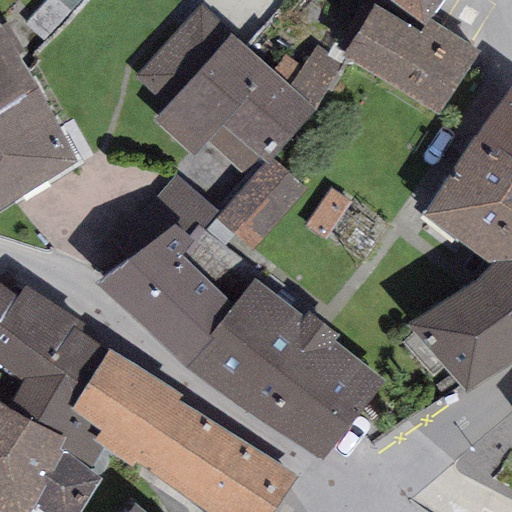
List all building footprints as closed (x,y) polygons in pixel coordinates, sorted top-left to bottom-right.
[(47,0),(26,25),(46,41),(82,0),(47,0)] [(447,0),(376,0),(423,34),(447,0)] [(135,81),(167,109),(228,39),(231,35),(199,7),(135,81)] [(422,39),(375,10),(342,62),(437,122),(478,56),(430,26),(422,39)] [(0,33),(0,114),(36,94),(0,33)] [(287,90),(228,39),(167,109),(153,125),(194,160),(207,145),(250,183),(265,166),(266,167),(271,162),(314,113),(287,90)] [(314,48),(287,90),(314,113),(341,67),(314,48)] [(0,114),(0,212),(78,169),(36,94),(0,114)] [(511,96),(509,95),(475,142),(511,165),(511,96)] [(511,165),(475,142),(422,223),(491,268),(511,266),(511,165)] [(219,217),(216,221),(251,252),(305,192),(271,162),(266,167),(265,166),(250,183),(219,217)] [(219,217),(186,188),(150,228),(163,240),(172,230),(184,242),(196,229),(203,235),(216,221),(219,217)] [(163,240),(95,290),(186,374),(247,291),(184,242),(172,230),(163,240)] [(403,331),(465,397),(511,367),(511,266),(491,268),(403,331)] [(305,324),(251,285),(247,291),(186,374),(320,473),(384,385),(333,348),(339,341),(309,319),(305,324)] [(17,299),(0,288),(0,364),(26,380),(73,411),(108,354),(78,336),(84,327),(23,289),(17,299)] [(181,401),(108,354),(73,411),(70,415),(100,435),(92,446),(104,454),(131,471),(134,466),(205,511),(273,511),(294,480),(179,405),(181,401)] [(26,380),(6,412),(66,447),(61,455),(91,474),(104,454),(92,446),(100,435),(70,415),(73,411),(26,380)] [(6,412),(0,407),(0,511),(32,511),(33,511),(34,511),(82,511),(101,481),(91,474),(61,455),(66,447),(6,412)]
